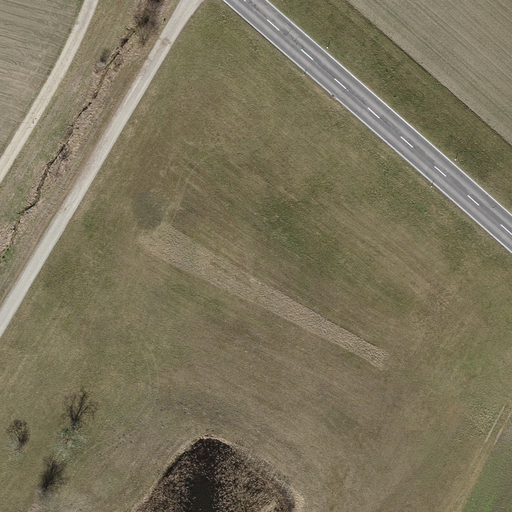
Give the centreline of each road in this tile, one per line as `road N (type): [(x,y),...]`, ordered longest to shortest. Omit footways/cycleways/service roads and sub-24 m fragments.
road 1 (track): [(191,0),(0,323)]
road 2 (tertiary): [(243,0),(511,237)]
road 3 (track): [(92,0),(0,168)]
